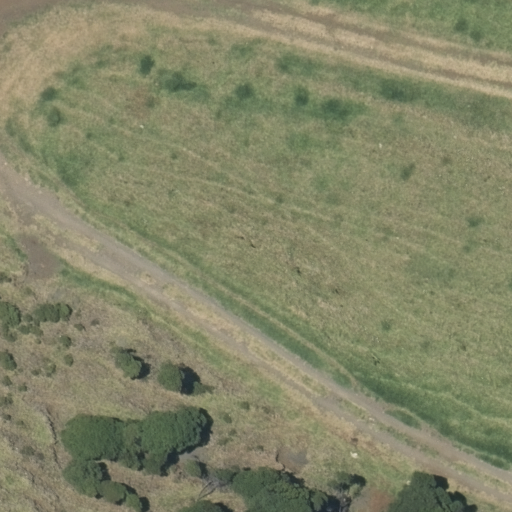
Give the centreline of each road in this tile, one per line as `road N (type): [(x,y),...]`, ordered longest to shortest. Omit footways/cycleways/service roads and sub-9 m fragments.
road 1 (track): [(0,79),(47,186),(175,298),(511,460)]
road 2 (track): [(511,88),(145,4),(0,59)]
